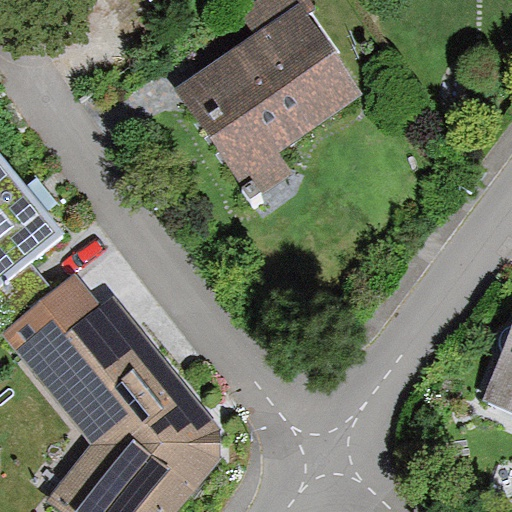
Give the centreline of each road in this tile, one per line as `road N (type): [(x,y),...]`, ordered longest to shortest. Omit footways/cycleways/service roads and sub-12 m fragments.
road 1 (residential): [(315,454),(250,390),(0,18)]
road 2 (residential): [(511,186),(315,454)]
